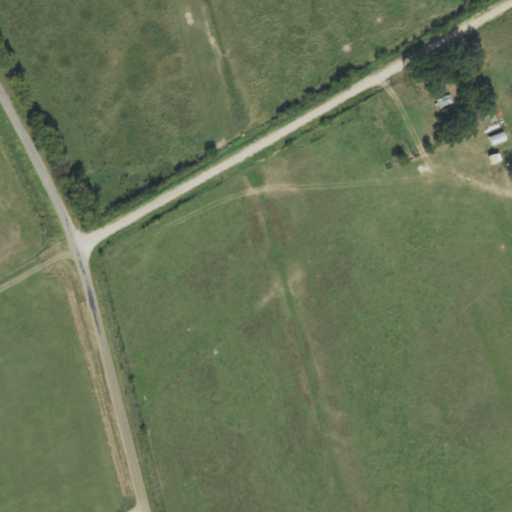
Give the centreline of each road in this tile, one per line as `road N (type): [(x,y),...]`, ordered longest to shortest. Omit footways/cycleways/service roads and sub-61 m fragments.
road 1 (residential): [(85,250),(511,7)]
road 2 (residential): [(152,511),(85,250),(0,79)]
